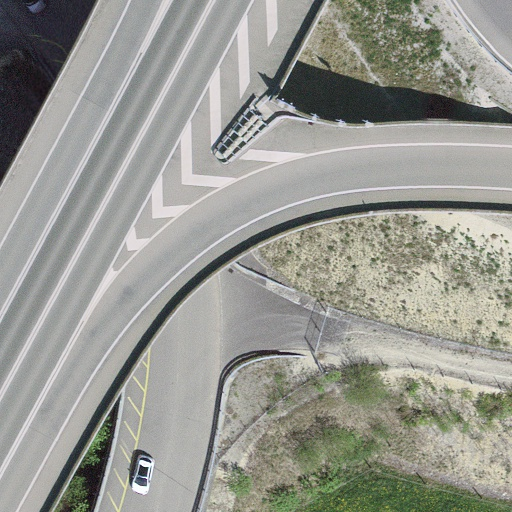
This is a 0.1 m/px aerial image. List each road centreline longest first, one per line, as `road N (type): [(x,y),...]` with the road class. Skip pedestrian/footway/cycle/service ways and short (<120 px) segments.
road 1 (trunk): [(0,502),(107,318),(170,249),(236,201),(321,172),(438,162),(511,166)]
road 2 (unclassified): [(72,0),(152,112),(187,246),(184,339),(146,511)]
road 3 (trunk): [(0,390),(214,0)]
road 4 (trunk): [(142,0),(127,42),(0,273)]
